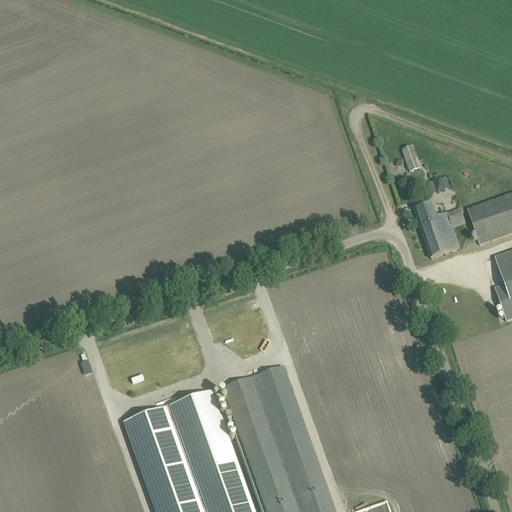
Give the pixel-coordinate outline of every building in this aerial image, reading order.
[(421,169),(413,148),(402,151),(407,163),(402,165),(404,170),(408,168),(410,173),(421,169)] [(441,180),(435,182),(438,193),(447,190),(445,181),(442,182),(441,180)] [(511,235),(511,195),(468,210),(480,246),(511,235)] [(432,206),(414,212),(431,261),(461,250),(453,229),(465,225),(460,210),(436,218),(432,206)] [(511,253),(495,259),(505,287),(495,291),(506,323),(511,321),(511,253)] [(334,511),(283,368),(223,389),(266,511),(334,511)] [(254,511),(212,392),(123,424),(154,511),(254,511)]
